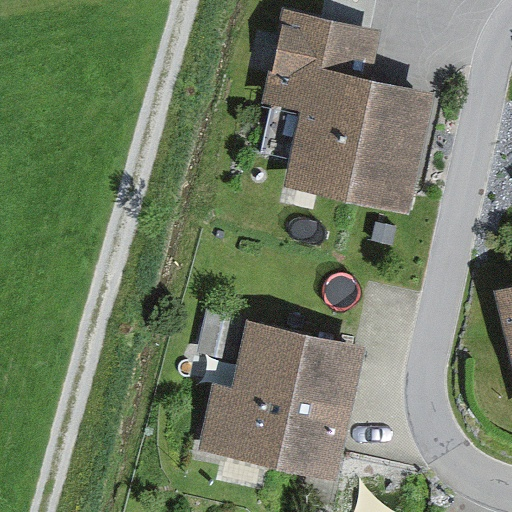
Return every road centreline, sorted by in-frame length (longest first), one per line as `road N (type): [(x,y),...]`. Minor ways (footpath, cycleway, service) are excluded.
road 1 (track): [(186,0),(52,511)]
road 2 (residential): [(511,494),(454,464),(427,403),(428,356),(456,219),(511,23)]
